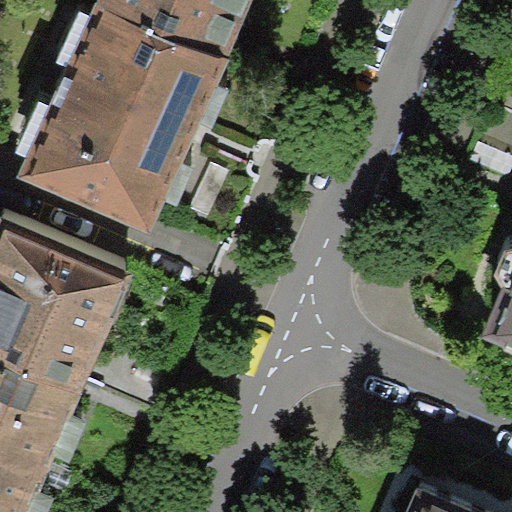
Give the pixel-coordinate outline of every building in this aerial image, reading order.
[(92,0),(19,161),(142,214),(176,140),(218,47),(213,45),(108,0),(92,0)] [(108,0),(213,45),(225,17),(232,0),(108,0)] [(102,309),(110,306),(121,280),(121,277),(118,272),(118,270),(119,267),(0,215),(0,348),(70,378),(84,345),(100,310),(102,309)] [(511,238),(502,241),(494,261),(501,275),(505,277),(503,283),(487,319),(503,326),(501,332),(511,337),(511,238)] [(0,442),(35,458),(41,444),(70,378),(0,348),(0,442)] [(0,511),(12,511),(35,458),(0,442),(0,511)] [(511,511),(511,508),(510,511),(480,511),(416,484),(403,511),(511,511)]
